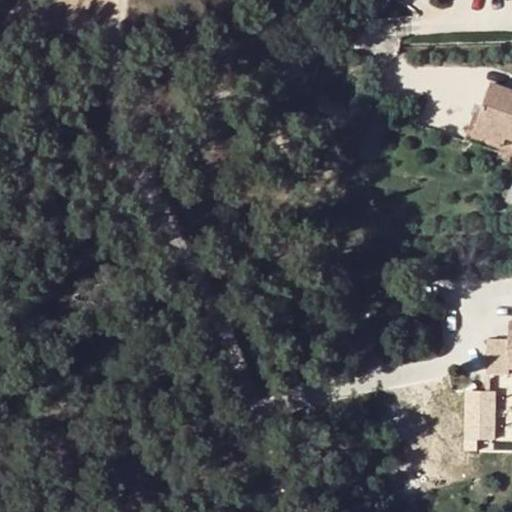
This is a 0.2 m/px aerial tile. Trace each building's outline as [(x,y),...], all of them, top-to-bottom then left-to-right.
[(511,142),(511,95),(491,89),(478,132),(509,142),(511,142)] [(507,148),(509,142),(478,132),(476,137),(507,148)] [(353,328),(366,366),(382,362),(369,323),(353,328)] [(511,341),(511,342),(492,341),(492,371),(511,372),(511,367),(511,341)] [(421,396),(421,414),(457,412),(457,394),(421,396)] [(483,412),(457,412),(421,414),(414,414),(414,431),(420,431),(421,446),(431,445),(431,450),(454,449),(454,445),(483,443),(483,412)]
